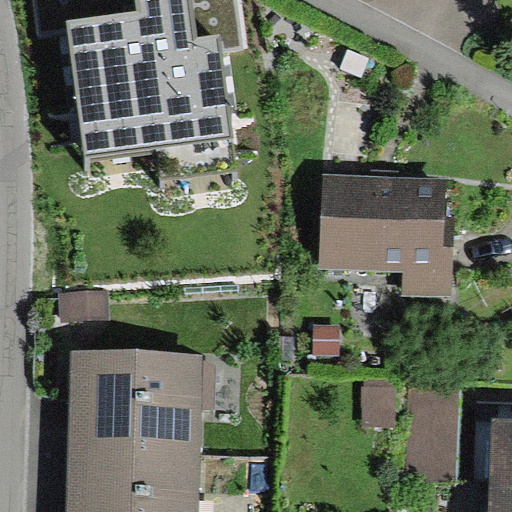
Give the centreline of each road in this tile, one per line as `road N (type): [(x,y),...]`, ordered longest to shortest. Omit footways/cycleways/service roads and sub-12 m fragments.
road 1 (residential): [(0,464),(0,140)]
road 2 (residential): [(330,0),(511,95)]
